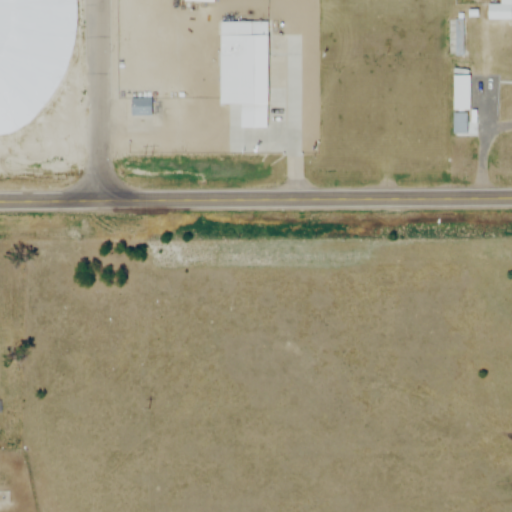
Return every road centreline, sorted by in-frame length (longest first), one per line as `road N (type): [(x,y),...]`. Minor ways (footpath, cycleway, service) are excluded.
road 1 (tertiary): [(511,195),(0,201)]
road 2 (residential): [(97,0),(100,201)]
